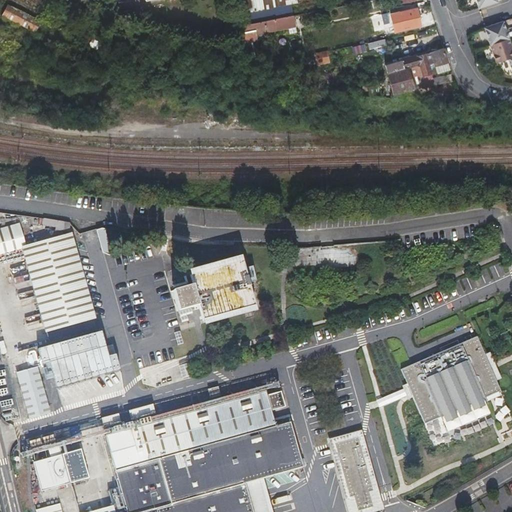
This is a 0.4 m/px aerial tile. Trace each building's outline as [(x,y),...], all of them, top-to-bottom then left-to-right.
[(252,39),(259,38),(267,36),(266,31),(288,26),(294,25),(290,2),(245,10),(243,1),(246,0),(231,0),(234,13),(244,59),(257,61),(252,39)] [(7,4),(1,16),(36,33),(42,21),(7,4)] [(393,30),(419,24),(416,7),(389,12),(390,18),(393,30)] [(506,56),(511,74),(511,50),(502,20),(482,26),(494,60),(506,56)] [(385,40),(368,43),(369,49),(386,46),(385,40)] [(424,53),(427,67),(431,66),(433,73),(446,69),(440,48),(424,53)] [(326,58),(325,55),(325,52),(315,54),(317,61),(326,58)] [(427,76),(425,67),(421,54),(411,57),(415,67),(418,78),(427,76)] [(278,55),(280,69),(291,72),(289,56),(278,55)] [(403,71),(415,67),(411,57),(379,66),(386,93),(407,87),(403,71)] [(431,77),(432,94),(449,94),(449,77),(431,77)] [(53,226),(53,227),(53,229),(63,231),(64,226),(63,222),(43,220),(42,224),(53,226)] [(0,233),(19,229),(18,225),(0,228),(0,233)] [(19,229),(0,233),(0,252),(16,248),(22,247),(19,229)] [(69,237),(22,247),(16,248),(37,346),(91,334),(69,237)] [(169,291),(175,312),(197,306),(202,320),(254,306),(241,260),(189,275),(192,285),(169,291)] [(101,333),(37,351),(41,366),(49,364),(56,390),(119,372),(115,357),(107,359),(101,333)] [(475,336),(399,369),(408,391),(422,424),(499,391),(489,369),(475,336)] [(37,366),(16,372),(29,418),(49,413),(37,366)] [(264,394),(105,438),(114,472),(204,447),(273,427),(269,413),(284,409),(280,394),(265,398),(264,394)] [(0,401),(1,409),(11,407),(10,399),(0,401)] [(151,407),(127,414),(130,423),(154,417),(151,407)] [(120,426),(117,417),(100,421),(103,431),(120,426)] [(262,479),(272,477),(301,468),(288,423),(273,427),(204,447),(114,472),(118,488),(108,491),(113,508),(113,511),(250,511),(243,485),(262,479)] [(373,492),(357,435),(330,442),(346,499),(351,498),(354,511),(358,511),(373,508),(368,493),(373,492)] [(33,461),(39,481),(41,491),(90,478),(81,447),(33,461)] [(243,485),(250,511),(271,511),(262,479),(243,485)] [(62,511),(60,503),(35,509),(35,511),(62,511)]
